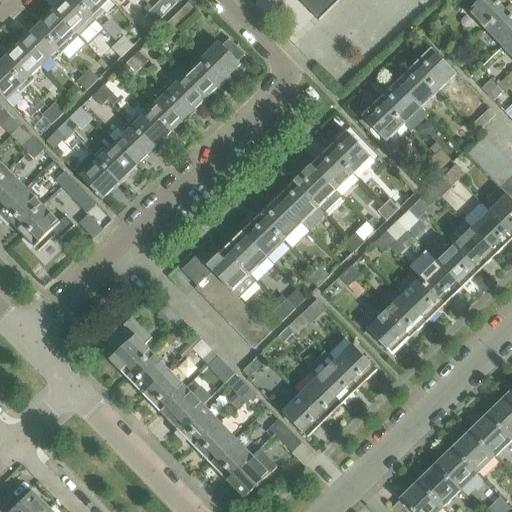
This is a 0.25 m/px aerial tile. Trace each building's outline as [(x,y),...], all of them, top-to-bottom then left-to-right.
[(67,0),(54,13),(78,38),(87,47),(104,30),(96,22),(75,0),(67,0)] [(110,2),(108,0),(75,0),(96,22),(104,14),(101,11),(110,2)] [(162,20),(178,4),(174,0),(163,0),(152,11),(162,20)] [(296,0),(319,24),(343,0),(296,0)] [(485,32),(511,7),(504,0),(483,0),(469,14),(485,32)] [(177,35),(197,16),(188,6),(168,25),(177,35)] [(502,49),(511,39),(511,7),(485,32),(502,49)] [(162,20),(152,11),(145,18),(154,27),(162,20)] [(37,30),(61,55),(78,38),(54,13),(37,30)] [(177,35),(168,25),(161,32),(170,42),(177,35)] [(61,55),(37,30),(19,46),(41,69),(50,60),(53,63),(61,55)] [(238,63),(246,54),(225,32),(216,40),(219,44),(210,52),(207,49),(199,57),(223,82),(240,66),(238,63)] [(133,48),(124,38),(118,44),(127,54),(133,48)] [(511,59),(511,39),(502,49),(511,59)] [(127,54),(118,44),(112,50),(121,60),(127,54)] [(41,69),(19,46),(2,63),(27,89),(35,81),(32,78),(41,69)] [(454,62),(464,52),(458,46),(448,56),(454,62)] [(456,77),(431,50),(413,67),(439,93),(456,77)] [(460,68),(470,58),(464,52),(454,62),(460,68)] [(149,62),(140,53),(133,59),(142,68),(149,62)] [(223,82),(199,57),(190,65),(193,68),(184,77),(205,99),(223,82)] [(142,68),(133,59),(127,65),(136,74),(142,68)] [(27,89),(2,63),(0,64),(0,95),(6,102),(15,93),(18,97),(27,89)] [(439,93),(413,67),(396,84),(421,110),(439,93)] [(98,81),(89,72),(83,78),(92,87),(98,81)] [(205,99),(184,77),(175,86),(172,83),(164,91),(188,116),(205,99)] [(92,87),(83,78),(77,84),(86,93),(92,87)] [(488,96),(497,87),(490,79),(480,88),(488,96)] [(421,110),(396,84),(378,101),(404,127),(421,110)] [(125,108),(104,87),(98,93),(107,102),(118,114),(125,108)] [(494,103),(503,94),(497,87),(488,96),(494,103)] [(188,116),(164,91),(156,99),(159,102),(149,111),(171,133),(188,116)] [(107,102),(98,93),(92,99),(101,108),(107,102)] [(365,130),(392,157),(399,149),(399,137),(397,134),(404,127),(378,101),(361,118),(369,126),(365,130)] [(64,114),(55,104),(48,111),(58,121),(64,114)] [(0,125),(1,126),(10,117),(4,111),(0,115),(0,125)] [(58,121),(48,111),(40,119),(50,128),(58,121)] [(171,133),(149,111),(140,120),(137,116),(129,124),(153,150),(171,133)] [(495,117),(489,111),(480,119),(487,126),(495,117)] [(478,134),(487,126),(480,119),(471,127),(478,134)] [(79,130),(69,120),(63,126),(72,136),(79,130)] [(153,150),(129,124),(121,132),(124,136),(114,144),(136,166),(153,150)] [(72,136),(63,126),(57,132),(66,142),(72,136)] [(371,159),(346,133),(328,150),(353,175),(371,159)] [(476,163),(493,146),(485,138),(467,154),(476,163)] [(29,155),(38,146),(32,140),(22,149),(29,155)] [(136,166),(114,144),(105,153),(102,150),(94,158),(118,183),(136,166)] [(35,162),(44,153),(38,146),(29,155),(35,162)] [(484,172),(501,155),(493,146),(476,163),(484,172)] [(353,175),(328,150),(311,166),(336,192),(353,175)] [(449,162),(440,152),(434,158),(443,168),(449,162)] [(492,180),(509,164),(501,155),(484,172),(492,180)] [(118,183),(94,158),(92,156),(75,173),(101,200),(118,183)] [(443,168),(434,158),(427,164),(437,174),(443,168)] [(0,183),(11,173),(0,161),(0,183)] [(500,189),(511,177),(511,166),(509,164),(492,180),(500,189)] [(465,175),(456,165),(450,171),(458,181),(465,175)] [(345,201),(336,192),(311,166),(294,183),(324,215),(328,218),(345,201)] [(458,181),(450,171),(440,180),(445,185),(448,182),(452,187),(458,181)] [(28,190),(11,173),(0,183),(0,212),(2,215),(28,190)] [(62,190),(71,181),(65,175),(56,184),(62,190)] [(508,197),(511,194),(511,177),(500,189),(507,196),(508,197)] [(97,207),(71,181),(62,190),(88,216),(97,207)] [(324,215),(294,183),(276,200),(301,226),(307,231),(312,230),(315,227),(320,222),(323,219),(324,215)] [(18,233),(19,232),(44,207),(28,190),(2,215),(1,216),(18,233)] [(511,201),(508,197),(507,196),(490,213),(511,236),(511,201)] [(430,208),(421,199),(415,205),(424,214),(430,208)] [(301,226),(276,200),(259,216),(284,242),(301,226)] [(399,210),(390,201),(384,207),(393,216),(399,210)] [(424,214),(415,205),(408,211),(417,220),(424,214)] [(511,240),(511,236),(490,213),(483,206),(479,206),(466,219),(465,223),(472,230),(497,256),(511,240)] [(44,207),(19,232),(35,249),(36,248),(39,252),(56,236),(61,240),(75,227),(66,217),(60,223),(44,207)] [(393,216),(384,207),(377,213),(386,222),(393,216)] [(284,242),(259,216),(242,233),(267,259),(284,242)] [(497,256),(472,230),(455,246),(479,272),(497,256)] [(395,242),(386,232),(380,238),(389,248),(395,242)] [(267,259),(242,233),(225,250),(249,276),(267,259)] [(364,243),(355,234),(349,240),(358,249),(364,243)] [(389,248),(380,238),(373,245),(382,254),(389,248)] [(358,249),(349,240),(343,246),(352,255),(358,249)] [(479,272),(455,246),(437,263),(462,289),(479,272)] [(198,255),(182,271),(197,286),(212,272),(212,271),(239,299),(257,283),(249,276),(225,250),(208,266),(198,255)] [(462,289),(437,263),(419,280),(444,306),(462,289)] [(360,275),(351,266),(345,272),(354,281),(360,275)] [(330,277),(321,267),(314,274),(323,283),(330,277)] [(220,281),(212,272),(194,289),(202,298),(220,281)] [(354,281),(345,272),(338,278),(347,287),(354,281)] [(323,283),(314,274),(308,280),(317,289),(323,283)] [(444,306),(419,280),(402,297),(427,323),(444,306)] [(229,289),(220,281),(202,298),(211,307),(229,289)] [(237,298),(229,289),(211,307),(219,316),(237,298)] [(427,323),(402,297),(385,314),(409,339),(427,323)] [(228,324),(246,307),(237,298),(219,316),(228,324)] [(295,310),(286,301),(280,307),(289,316),(295,310)] [(185,321),(169,304),(159,314),(175,331),(185,321)] [(254,315),(246,307),(228,324),(237,333),(254,315)] [(289,316),(280,307),(273,313),(282,322),(289,316)] [(409,339),(385,314),(367,330),(392,356),(409,339)] [(263,324),(254,315),(237,333),(245,342),(263,324)] [(309,324),(300,315),(294,321),(303,330),(309,324)] [(110,361),(127,378),(153,353),(146,345),(152,339),(133,318),(103,347),(113,358),(110,361)] [(183,338),(192,329),(185,321),(175,331),(183,338)] [(303,330),(294,321),(288,327),(297,337),(303,330)] [(272,333),(263,324),(245,342),(254,350),(272,333)] [(334,362),(359,389),(376,372),(351,346),(334,362)] [(209,365),(219,356),(213,350),(203,359),(209,365)] [(127,378),(144,395),(168,371),(170,370),(153,353),(127,378)] [(257,370),(265,361),(259,354),(250,363),(257,370)] [(220,357),(208,368),(217,376),(219,373),(228,365),(225,362),(220,357)] [(342,406),(359,389),(334,362),(316,379),(342,406)] [(248,378),(257,370),(250,363),(242,371),(248,378)] [(160,413),(185,388),(168,371),(144,395),(143,396),(160,413)] [(299,396),(325,422),(342,406),(316,379),(299,396)] [(243,400),(252,391),(246,384),(234,396),(239,400),(241,398),(243,400)] [(160,413),(177,430),(202,406),(203,405),(186,387),(185,388),(160,413)] [(249,406),(258,397),(252,391),(243,400),(249,406)] [(307,439),(325,422),(299,396),(281,413),(307,439)] [(511,406),(504,398),(487,415),(511,441),(511,406)] [(193,448),(194,447),(219,423),(202,406),(177,430),(176,431),(193,448)] [(511,441),(487,415),(469,432),(495,459),(511,441)] [(276,435),(286,425),(278,418),(269,427),(276,435)] [(211,464),(237,439),(220,422),(219,423),(194,447),(211,464)] [(302,442),(286,425),(276,435),(292,451),(302,442)] [(495,459),(469,432),(452,449),(477,476),(495,459)] [(237,439),(211,464),(227,482),(253,457),(237,439)] [(477,476),(452,449),(434,466),(460,493),(477,476)] [(260,450),(253,457),(227,482),(245,500),(278,468),(260,450)] [(460,493),(434,466),(417,483),(442,509),(460,493)] [(439,511),(442,509),(417,483),(399,500),(401,502),(392,510),(394,511),(439,511)] [(44,511),(48,509),(30,490),(15,504),(6,495),(0,500),(0,511),(44,511)]
